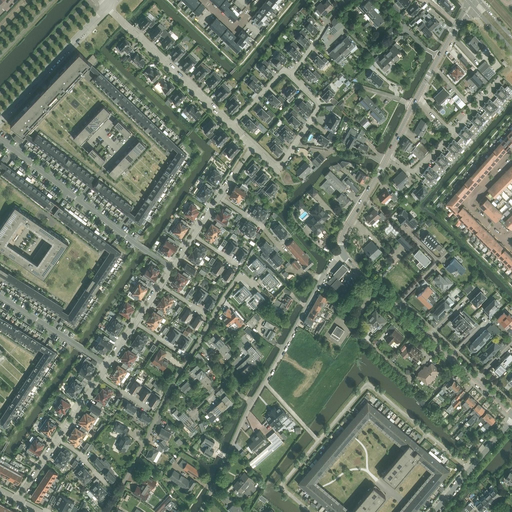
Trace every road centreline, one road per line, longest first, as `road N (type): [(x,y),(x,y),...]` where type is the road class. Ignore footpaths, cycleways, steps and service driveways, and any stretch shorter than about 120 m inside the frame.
road 1 (residential): [(108,511),(218,307),(240,274),(254,284)]
road 2 (tertiary): [(511,413),(342,253)]
road 3 (residential): [(0,140),(171,269)]
road 4 (residential): [(251,403),(342,253)]
road 5 (residential): [(106,6),(230,123)]
road 6 (residential): [(106,6),(0,118)]
road 7 (residential): [(253,145),(278,169),(317,109),(291,75)]
road 8 (residential): [(107,364),(0,296)]
road 9 (residential): [(434,511),(511,419)]
road 10 (residential): [(200,511),(251,403)]
